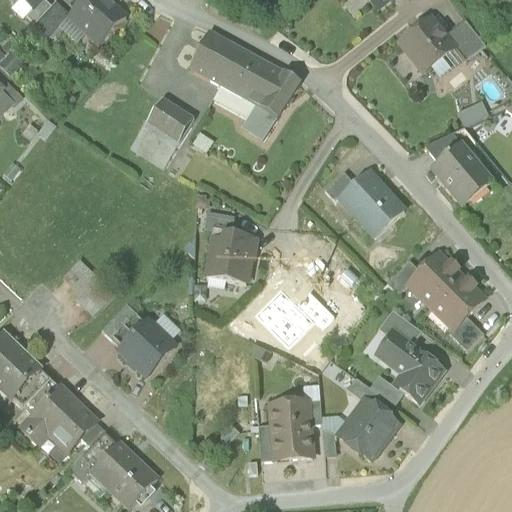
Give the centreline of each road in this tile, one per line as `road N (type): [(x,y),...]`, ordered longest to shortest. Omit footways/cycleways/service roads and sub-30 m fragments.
road 1 (residential): [(228,511),(64,351),(43,315)]
road 2 (residential): [(351,117),(511,299)]
road 3 (residential): [(511,334),(391,497)]
road 4 (residential): [(152,0),(268,47),(320,89)]
road 5 (residential): [(229,511),(239,503),(391,497)]
road 6 (residential): [(351,117),(291,209),(281,234),(285,251)]
road 7 (residential): [(320,89),(428,0)]
